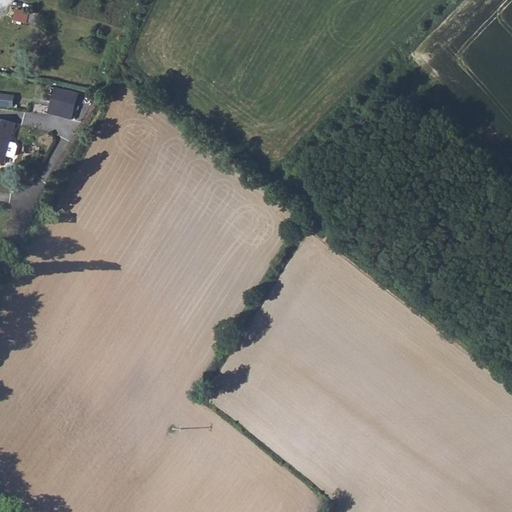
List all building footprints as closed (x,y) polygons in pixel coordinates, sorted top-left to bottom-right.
[(17,21),(42,28),(44,17),(19,12),(17,21)] [(53,113),(79,116),(83,95),(56,91),(53,113)] [(0,164),(11,166),(15,144),(19,125),(0,121),(0,164)] [(15,144),(12,158),(18,159),(21,158),(22,148),(21,146),(15,144)] [(44,164),(36,175),(49,184),(57,172),(44,164)]
